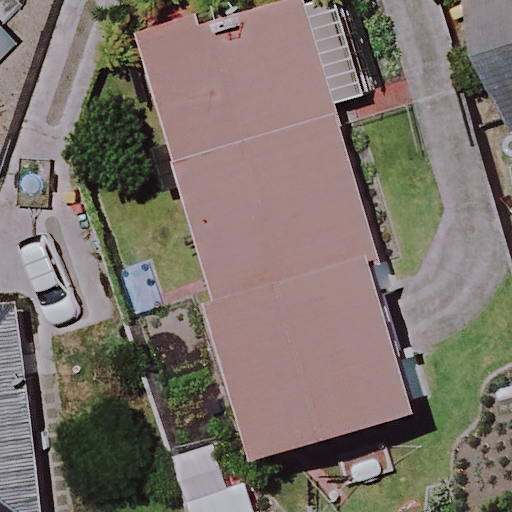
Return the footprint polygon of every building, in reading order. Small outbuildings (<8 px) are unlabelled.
[(511,0),(480,0),(511,104),(511,0)] [(430,413),(316,2),(160,46),(274,457),(430,413)] [(0,50),(13,38),(0,24),(0,50)] [(0,511),(74,511),(47,308),(0,314),(0,511)] [(162,511),(159,465),(87,471),(90,511),(162,511)] [(264,511),(257,484),(193,501),(196,511),(264,511)]
